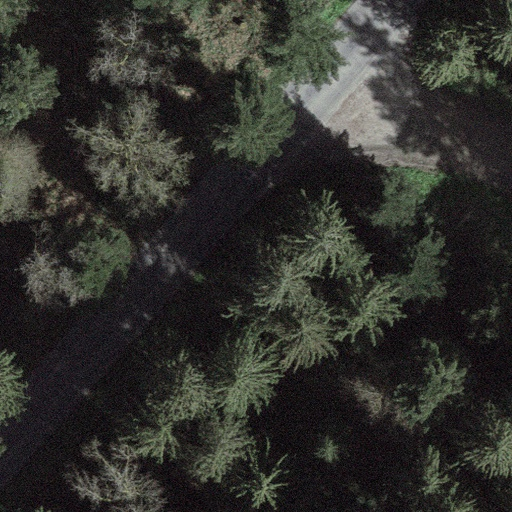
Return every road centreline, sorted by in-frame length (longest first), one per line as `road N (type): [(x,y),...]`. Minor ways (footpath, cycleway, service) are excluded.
road 1 (unclassified): [(0,451),(398,0)]
road 2 (track): [(328,79),(511,171)]
